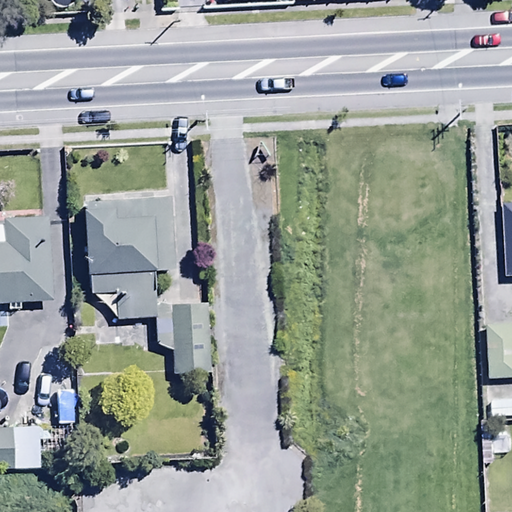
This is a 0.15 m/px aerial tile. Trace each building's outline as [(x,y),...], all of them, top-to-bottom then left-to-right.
[(154,310),(153,273),(174,272),(170,200),(86,205),(86,213),(84,213),(89,298),(114,297),(115,325),(155,323),(156,347),(171,353),(172,379),(210,378),(208,307),(154,310)] [(511,207),(503,209),(507,280),(511,279),(511,207)] [(50,304),(46,222),(4,224),(4,228),(0,227),(0,307),(8,307),(8,314),(22,314),(22,306),(50,304)] [(511,328),(488,329),(491,380),(511,379),(511,328)] [(511,402),(491,403),(491,420),(511,419),(511,402)] [(36,431),(0,432),(0,473),(38,472),(36,431)]
